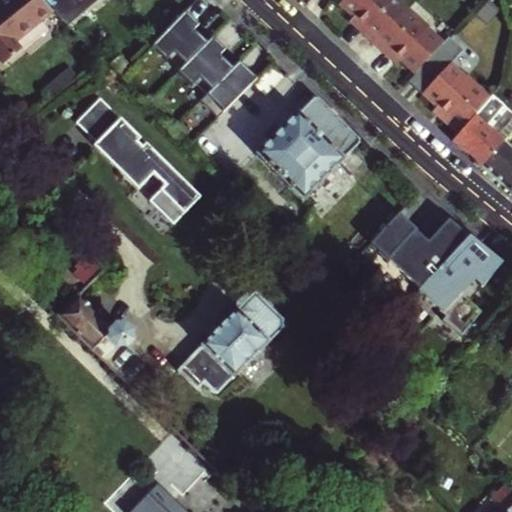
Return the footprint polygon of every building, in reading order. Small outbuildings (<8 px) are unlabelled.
[(0,57),(1,57),(9,67),(26,52),(19,44),(56,13),(45,2),(42,0),(10,0),(0,8),(0,57)] [(46,0),(45,2),(56,13),(71,28),(101,0),(46,0)] [(362,34),(374,45),(410,6),(403,0),(346,0),(342,5),(357,19),(368,28),(362,34)] [(413,72),(442,39),(431,29),(433,27),(410,6),(374,45),(387,57),(391,52),(403,63),(413,72)] [(186,13),(153,48),(168,61),(170,59),(182,70),(208,44),(195,31),(200,26),(186,13)] [(368,28),(357,19),(352,25),(362,34),(368,28)] [(182,70),(180,73),(194,87),(197,84),(209,95),(225,78),(234,69),(220,57),(226,50),(213,38),(208,44),(182,70)] [(445,42),(442,39),(413,72),(416,74),(445,42)] [(398,68),(403,63),(391,52),(387,57),(398,68)] [(234,69),(225,78),(233,85),(247,70),(240,63),(234,69)] [(450,118),(445,124),(458,135),(491,96),(468,75),(466,78),(451,64),(424,95),(450,118)] [(219,120),(257,79),(247,70),(233,85),(225,78),(209,95),(201,103),(219,120)] [(489,127),(506,106),(494,96),(454,143),(482,166),(504,140),(489,127)] [(359,142),(316,101),(258,160),(301,202),(359,142)] [(156,177),(167,188),(151,205),(175,228),(202,200),(147,147),(144,151),(139,145),(142,142),(102,102),(78,127),(124,171),(121,174),(140,193),(156,177)] [(511,146),(504,140),(482,166),(506,186),(511,178),(511,146)] [(364,247),(413,294),(415,291),(446,317),(443,321),(462,337),(482,313),(462,296),(493,259),(446,221),(427,244),(393,217),(364,247)] [(263,294),(256,290),(246,299),(249,307),(188,368),(207,387),(212,382),(218,387),(223,387),(288,323),(287,314),(265,291),(263,294)] [(99,353),(114,338),(114,345),(119,351),(127,352),(133,346),(133,339),(128,334),(119,333),(84,298),(64,318),(99,353)] [(397,423),(381,440),(392,451),(409,434),(397,423)] [(368,477),(392,451),(381,440),(357,465),(368,477)] [(193,511),(163,482),(153,493),(155,495),(139,511),(193,511)] [(511,511),(511,496),(496,511),(511,511)] [(249,499),(244,504),(251,510),(256,506),(249,499)]
